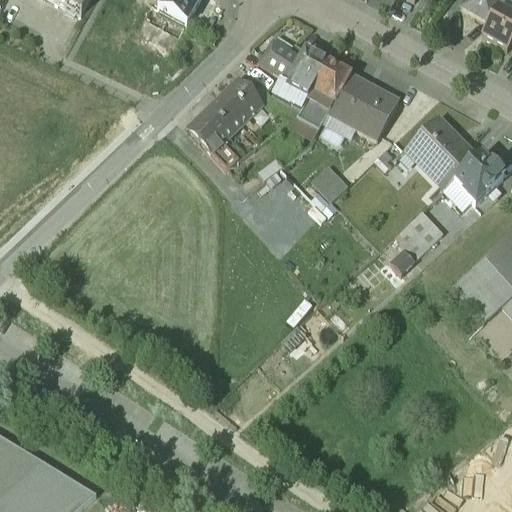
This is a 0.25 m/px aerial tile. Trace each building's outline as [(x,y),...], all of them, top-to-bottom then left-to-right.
[(91,0),(40,0),(80,21),(91,0)] [(201,1),(199,0),(164,0),(158,12),(151,8),(150,9),(185,29),(201,1)] [(466,0),(460,11),(489,27),(497,15),(504,0),(466,0)] [(511,21),(511,0),(504,0),(497,15),(511,22),(511,21)] [(511,21),(511,22),(497,15),(489,27),(480,44),(506,58),(511,46),(511,21)] [(289,61),(273,51),(260,70),(282,85),(284,81),(290,84),(299,68),(289,61)] [(305,57),(294,52),(289,61),(299,68),(305,57)] [(327,69),(305,57),(299,68),(290,84),(289,85),(305,93),(312,98),(327,69)] [(348,81),(327,69),(312,98),(332,109),(348,81)] [(290,84),(284,81),(282,85),(272,103),(293,115),(305,93),(289,85),(290,84)] [(398,108),(348,81),(332,109),(326,120),(377,147),(398,108)] [(263,111),(236,84),(214,105),(241,132),(263,111)] [(305,93),(293,115),(300,119),(312,98),(305,93)] [(332,109),(312,98),(300,119),(293,124),(317,137),(326,120),(332,109)] [(293,115),(272,103),(265,114),(289,128),(293,124),(300,119),(293,115)] [(241,132),(214,105),(192,126),(219,154),(222,151),(241,132)] [(476,165),(437,124),(405,155),(445,195),(453,187),(476,165)] [(219,154),(192,126),(184,134),(225,176),(237,167),(222,151),(219,154)] [(488,171),(479,162),(476,165),(453,187),(462,196),(461,197),(474,211),(484,201),(492,194),(492,193),(502,183),(489,170),(488,171)] [(274,165),(257,178),(263,186),(280,173),(274,165)] [(327,173),(310,189),(318,197),(335,181),(327,173)] [(335,181),(318,197),(329,208),(346,192),(335,181)] [(442,239),(421,218),(395,243),(416,264),(442,239)] [(511,238),(485,262),(511,290),(511,238)] [(403,257),(389,270),(400,282),(414,269),(403,257)] [(511,301),(511,290),(485,262),(453,291),(485,326),(501,312),(511,301)] [(511,301),(501,312),(511,324),(511,301)] [(298,303),(283,326),(293,332),(308,309),(298,303)] [(83,511),(95,502),(0,443),(0,511),(83,511)]
